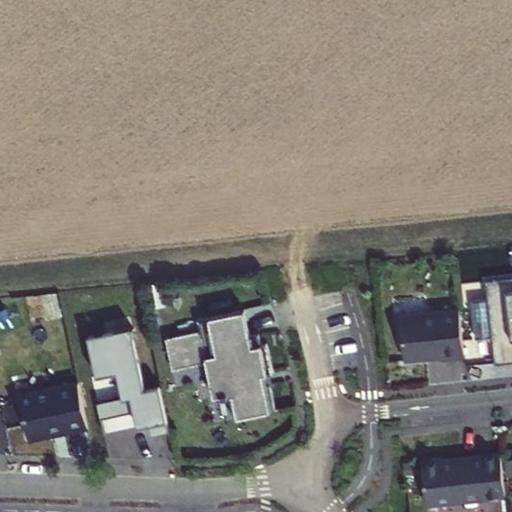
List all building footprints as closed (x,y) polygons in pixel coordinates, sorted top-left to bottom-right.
[(488,335),(491,361),(511,358),(511,273),(482,277),(484,296),(468,298),(472,337),(488,335)] [(396,313),(401,357),(436,353),(437,356),(461,353),(456,306),(396,313)] [(248,332),(243,307),(196,317),(198,328),(164,335),(170,361),(204,354),(205,358),(213,393),(220,391),(221,394),(227,393),(232,415),(274,406),(268,380),(263,381),(261,371),(271,369),(265,340),(259,341),(257,330),(248,332)] [(129,323),(108,328),(110,338),(131,333),(129,323)] [(108,328),(85,333),(94,374),(115,369),(120,394),(94,400),(98,416),(133,408),(133,407),(142,405),(149,433),(167,429),(157,382),(143,385),(131,333),(110,338),(108,328)] [(204,354),(170,361),(171,366),(205,358),(204,354)] [(84,424),(74,379),(16,391),(25,433),(64,425),(65,428),(84,424)] [(437,455),(419,458),(422,501),(501,492),(497,451),(437,459),(437,455)]
